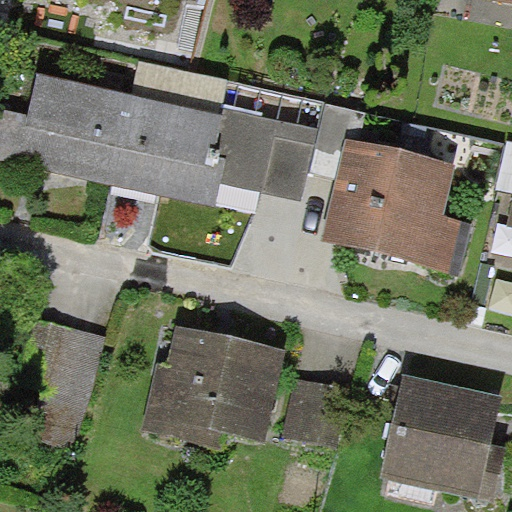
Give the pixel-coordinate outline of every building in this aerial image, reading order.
[(22,45),(0,40),(0,95),(11,98),(22,45)] [(0,118),(0,169),(108,192),(128,101),(33,80),(23,123),(0,118)] [(128,101),(108,192),(209,214),(215,186),(304,205),(318,142),(128,101)] [(460,170),(347,147),(326,250),(439,273),(460,170)] [(81,428),(101,345),(26,327),(6,410),(81,428)] [(252,444),(274,359),(175,334),(153,420),(252,444)] [(499,407),(402,387),(383,482),(481,501),(499,407)] [(341,402),(293,391),(282,438),(330,449),(341,402)]
